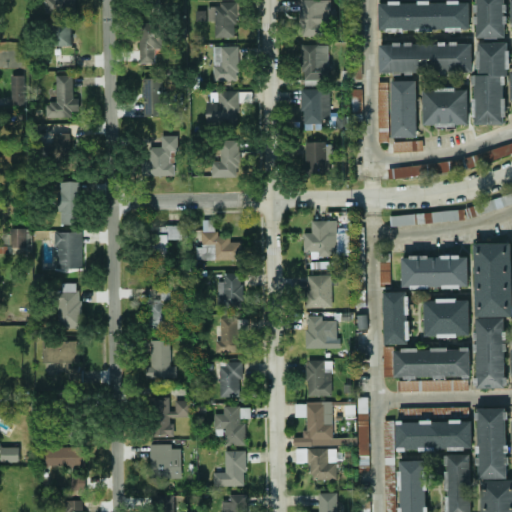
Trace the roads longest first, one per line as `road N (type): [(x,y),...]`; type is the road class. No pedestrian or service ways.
road 1 (residential): [(268,0),(278,511)]
road 2 (residential): [(108,0),(117,511)]
road 3 (residential): [(373,199),(113,201)]
road 4 (residential): [(511,173),(434,197),(373,199)]
